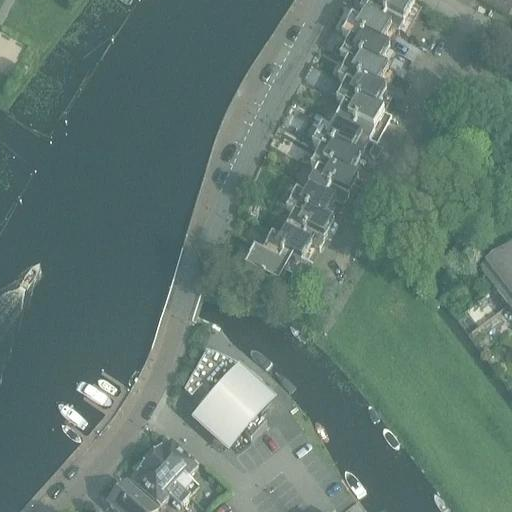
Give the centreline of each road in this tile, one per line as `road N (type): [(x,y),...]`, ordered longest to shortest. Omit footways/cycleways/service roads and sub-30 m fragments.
road 1 (residential): [(145,404),(203,251),(325,0)]
road 2 (residential): [(324,273),(472,21),(434,0)]
road 3 (residential): [(145,404),(237,489),(239,511)]
road 4 (residential): [(62,511),(145,404)]
